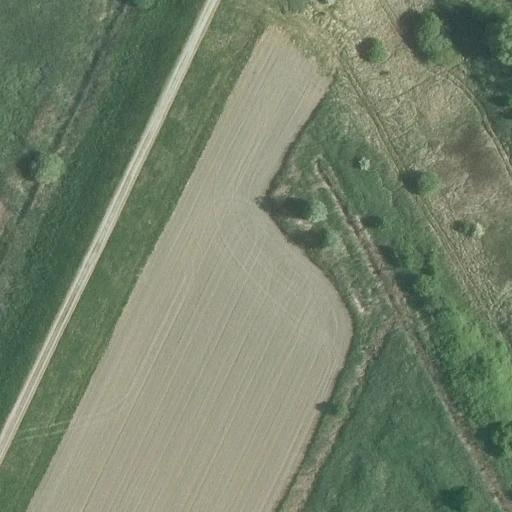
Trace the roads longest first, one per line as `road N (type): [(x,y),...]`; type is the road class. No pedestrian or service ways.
road 1 (track): [(0,467),(216,0)]
road 2 (track): [(511,391),(299,18),(251,0)]
